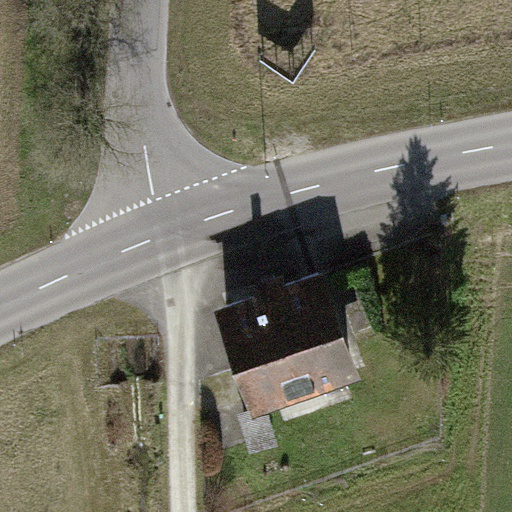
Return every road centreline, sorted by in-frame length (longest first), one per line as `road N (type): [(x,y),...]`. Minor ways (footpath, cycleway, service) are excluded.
road 1 (secondary): [(165,232),(394,164),(511,142)]
road 2 (track): [(184,511),(181,305),(165,232)]
road 3 (residential): [(165,232),(134,90),(141,0)]
road 4 (secondary): [(0,307),(165,232)]
